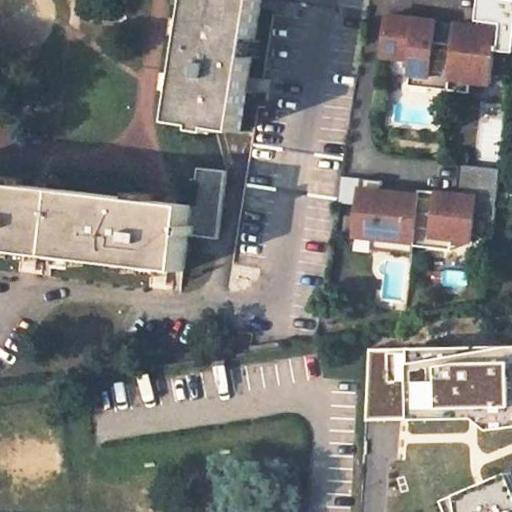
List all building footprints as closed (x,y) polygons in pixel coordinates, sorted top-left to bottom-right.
[(262,0),(194,0),(175,122),(200,125),(199,130),(216,133),(217,128),(241,132),(262,0)] [(491,85),(494,52),(511,53),(511,0),(486,0),(484,28),(476,27),(458,25),(455,46),(451,81),(471,83),(491,85)] [(486,0),(478,0),(476,27),(484,28),(486,0)] [(417,21),(388,18),(384,60),(412,63),(410,78),(430,80),(429,90),(450,93),(451,81),(455,46),(435,44),(436,23),(426,22),(425,27),(417,26),(417,21)] [(410,78),(410,88),(429,90),(430,80),(410,78)] [(450,93),(470,95),(471,83),(451,81),(450,93)] [(226,170),(197,167),(192,205),(188,236),(218,239),(226,170)] [(469,167),(467,197),(459,196),(421,193),(414,257),(415,257),(416,248),(434,250),(435,238),(454,240),(474,242),(476,220),(496,222),(502,170),(469,167)] [(461,167),(459,196),(467,197),(469,167),(461,167)] [(361,209),(363,183),(342,181),(338,206),(361,209)] [(62,190),(0,182),(0,249),(53,256),(62,190)] [(385,185),(363,183),(361,209),(357,240),(374,242),(393,244),(392,254),(414,257),(421,193),(399,191),(399,196),(384,195),(385,185)] [(170,202),(62,190),(53,256),(184,271),(188,236),(192,205),(170,202)] [(434,250),(453,252),(454,240),(435,238),(434,250)] [(374,242),(373,253),(392,254),(393,244),(374,242)] [(490,429),(511,425),(511,344),(409,348),(411,418),(467,418),(475,418),(490,429)] [(511,511),(511,479),(508,472),(484,482),(475,486),(444,499),(449,511),(511,511)]
